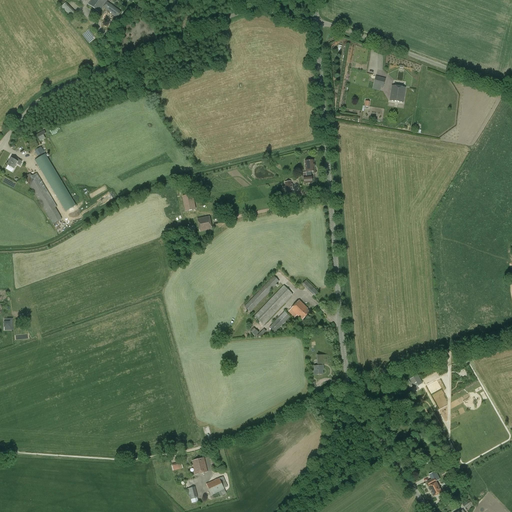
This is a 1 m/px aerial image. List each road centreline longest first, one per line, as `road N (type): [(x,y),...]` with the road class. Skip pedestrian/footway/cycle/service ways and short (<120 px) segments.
road 1 (unclassified): [(0,147),(39,100),(135,55),(256,7),(317,20)]
road 2 (unclassified): [(511,91),(317,20)]
road 3 (tertiary): [(349,381),(332,193)]
road 4 (tertiary): [(332,193),(317,20)]
road 5 (track): [(349,381),(511,336)]
road 6 (unclassified): [(199,447),(254,431),(349,381)]
road 7 (tertiary): [(429,511),(349,381)]
